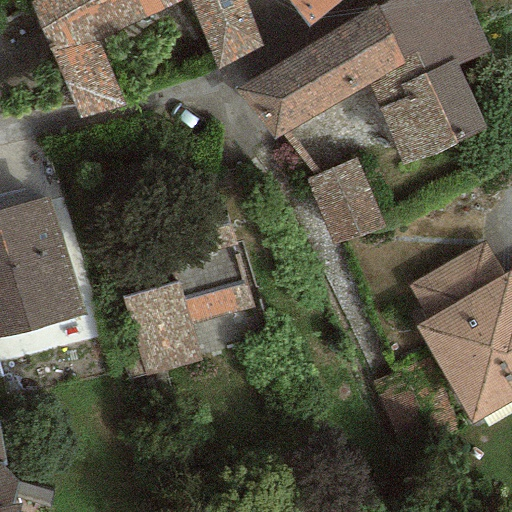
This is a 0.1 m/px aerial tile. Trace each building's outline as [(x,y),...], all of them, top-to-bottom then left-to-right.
[(33,0),(30,3),(77,120),(122,106),(97,40),(179,0),(189,0),(217,71),(261,46),(243,0),(33,0)] [(285,0),(306,30),(342,0),(285,0)] [(465,0),(387,0),(375,8),(404,63),(368,85),(401,167),(486,129),(456,66),(488,51),(465,0)] [(234,89),(272,142),(368,85),(404,63),(375,8),(374,5),(234,89)] [(354,156),(303,180),(330,245),(382,229),(354,156)] [(48,196),(0,208),(0,336),(81,314),(48,196)] [(249,306),(228,225),(166,241),(176,281),(119,296),(126,323),(112,326),(126,380),(197,362),(187,322),(249,306)] [(407,288),(427,320),(502,275),(483,243),(407,288)] [(427,320),(413,327),(468,424),(511,399),(511,278),(508,273),(502,275),(427,320)] [(0,445),(0,511),(16,511),(18,505),(11,503),(17,483),(4,469),(0,445)]
